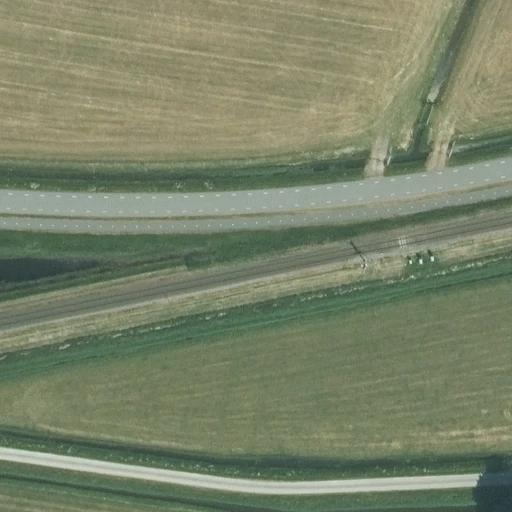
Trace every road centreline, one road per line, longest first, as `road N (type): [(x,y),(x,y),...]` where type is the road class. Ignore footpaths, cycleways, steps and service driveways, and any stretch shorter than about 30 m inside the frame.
road 1 (tertiary): [(0,199),(123,204),(317,196),(511,167)]
road 2 (unclassified): [(0,453),(254,487),(511,479)]
